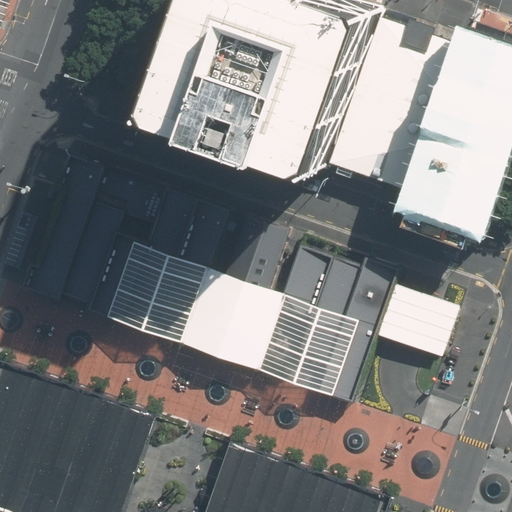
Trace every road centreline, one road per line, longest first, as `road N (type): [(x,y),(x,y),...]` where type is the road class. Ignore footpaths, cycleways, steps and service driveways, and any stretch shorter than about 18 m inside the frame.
road 1 (residential): [(19,98),(511,274)]
road 2 (residential): [(453,511),(511,346)]
